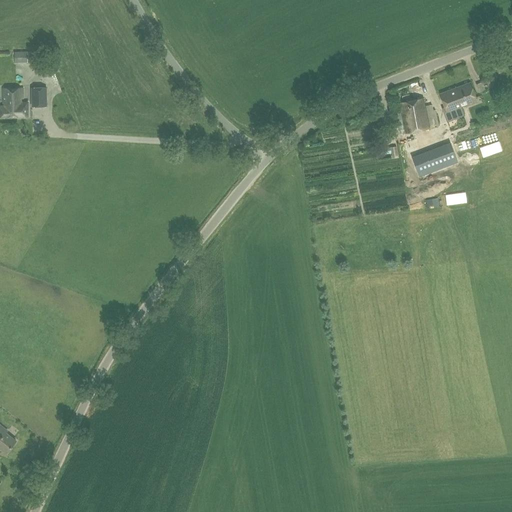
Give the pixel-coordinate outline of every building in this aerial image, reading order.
[(42,51),(29,51),(30,62),(43,62),(42,51)] [(25,63),(24,52),(12,52),(12,63),(25,63)] [(469,82),(458,86),(440,93),(446,110),(453,107),(454,109),(465,105),(471,103),(470,101),(475,99),(469,82)] [(45,87),(30,87),(30,106),(45,106),(45,87)] [(0,106),(0,117),(28,116),(27,103),(20,103),(20,98),(22,98),(22,88),(3,89),(3,106),(0,106)] [(405,104),(412,130),(431,125),(423,93),(411,96),(413,102),(405,104)] [(395,124),(397,133),(404,131),(402,123),(395,124)] [(414,164),(421,161),(417,150),(410,152),(414,164)] [(0,448),(7,454),(16,441),(6,433),(8,431),(0,424),(0,448)]
